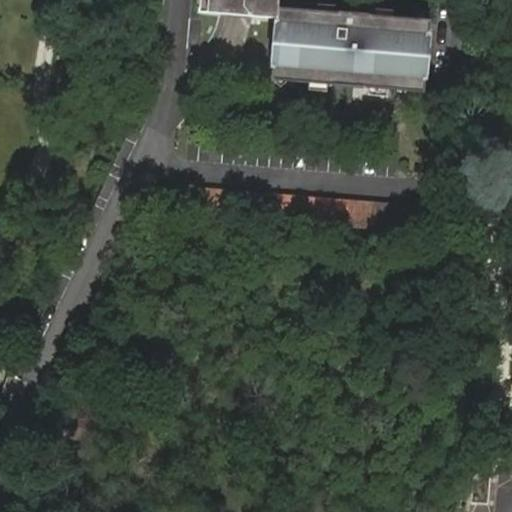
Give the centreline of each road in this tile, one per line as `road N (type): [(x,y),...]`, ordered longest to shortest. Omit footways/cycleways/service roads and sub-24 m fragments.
road 1 (residential): [(0,456),(187,115)]
road 2 (residential): [(458,138),(187,115)]
road 3 (residential): [(469,0),(458,138)]
